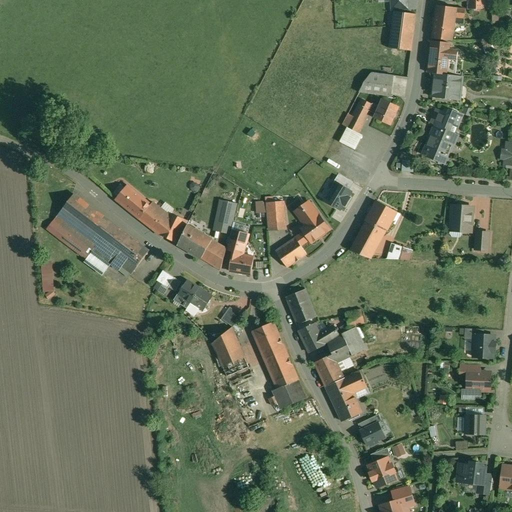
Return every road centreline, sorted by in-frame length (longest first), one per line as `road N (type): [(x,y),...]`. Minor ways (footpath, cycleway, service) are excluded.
road 1 (residential): [(271,287),(230,284),(193,269),(66,172),(0,141)]
road 2 (residential): [(271,287),(352,457),(366,511)]
road 3 (residential): [(427,0),(415,88),(377,178)]
road 4 (residential): [(377,178),(321,258),(271,287)]
road 5 (residential): [(511,194),(377,178)]
